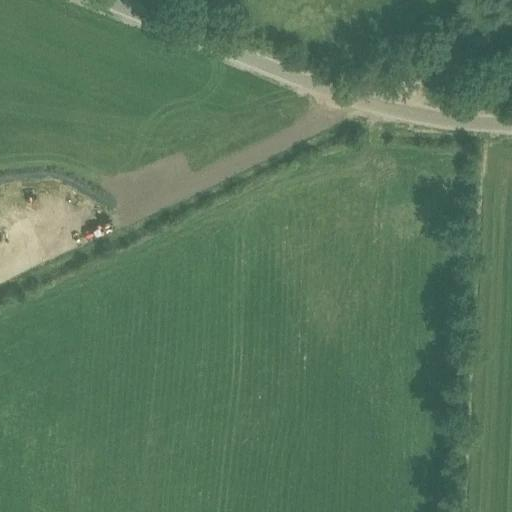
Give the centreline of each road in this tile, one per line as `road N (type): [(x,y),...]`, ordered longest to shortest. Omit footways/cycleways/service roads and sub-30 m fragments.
road 1 (unclassified): [(511,129),(372,106),(102,0)]
road 2 (track): [(511,31),(444,64),(408,116)]
